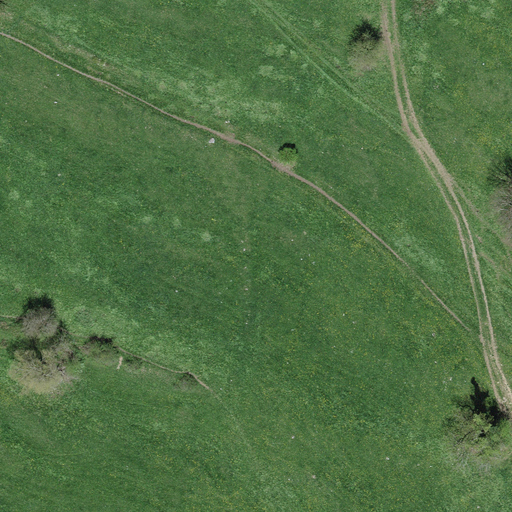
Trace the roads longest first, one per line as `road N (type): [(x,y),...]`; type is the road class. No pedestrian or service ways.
road 1 (track): [(388,0),(413,140),(457,210),(511,432)]
road 2 (track): [(413,140),(262,0)]
